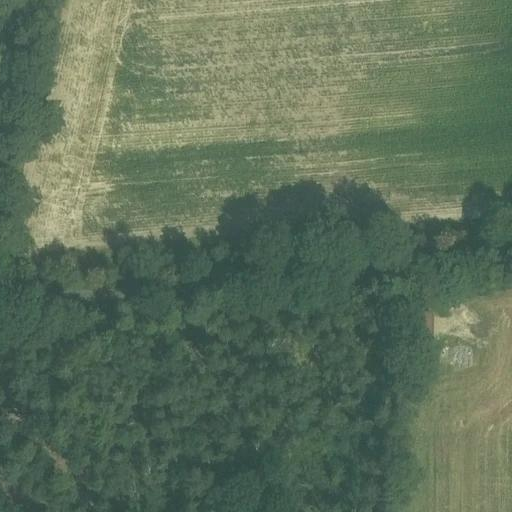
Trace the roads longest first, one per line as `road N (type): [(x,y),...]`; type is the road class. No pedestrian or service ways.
road 1 (track): [(0,299),(351,271),(511,249)]
road 2 (track): [(0,160),(34,0)]
